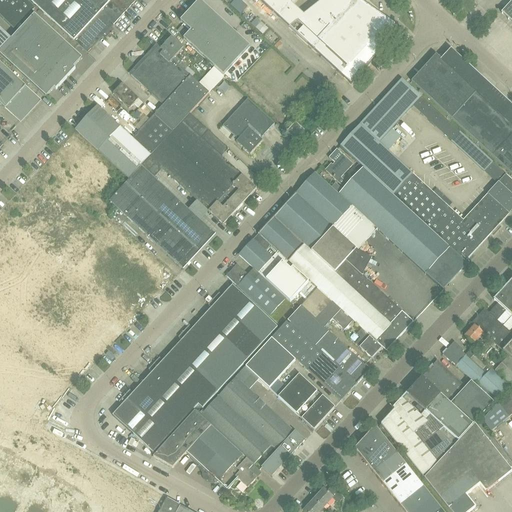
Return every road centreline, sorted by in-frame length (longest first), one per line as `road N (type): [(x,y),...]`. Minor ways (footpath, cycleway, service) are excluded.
road 1 (unclassified): [(222,511),(95,439),(83,410),(441,20)]
road 2 (unclassified): [(269,511),(511,250)]
road 3 (unclassified): [(0,179),(166,0)]
